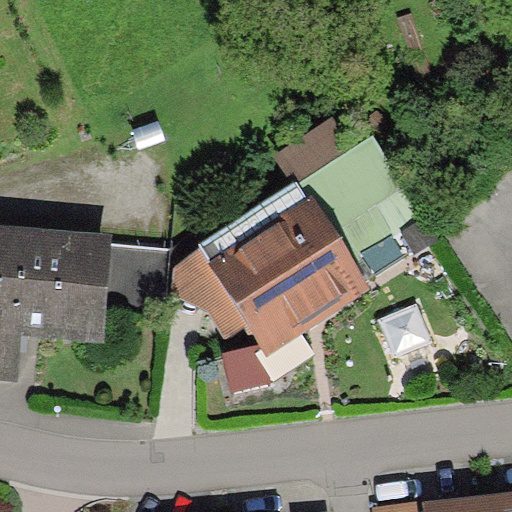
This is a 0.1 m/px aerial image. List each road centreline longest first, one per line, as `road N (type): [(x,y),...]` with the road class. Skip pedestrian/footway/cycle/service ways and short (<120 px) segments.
road 1 (residential): [(330,450),(67,464),(0,453)]
road 2 (residential): [(511,428),(330,450)]
